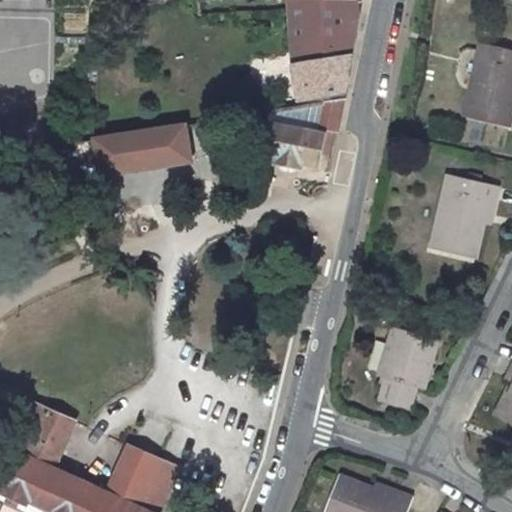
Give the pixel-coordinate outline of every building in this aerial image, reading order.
[(193,0),(166,0),(159,3),(164,18),(198,13),(193,0)] [(295,0),(294,5),(309,4),(348,12),(361,13),(357,4),(357,0),(295,0)] [(357,41),(361,13),(348,12),(309,4),(294,5),(295,9),(298,47),(357,41)] [(357,41),(298,47),(304,109),(321,106),(349,102),(357,41)] [(511,46),(486,41),(468,116),(511,126),(511,46)] [(250,110),(243,85),(220,89),(229,121),(259,116),(258,109),(250,110)] [(342,133),(349,102),(321,106),(319,115),(327,117),(325,130),(328,130),(342,133)] [(275,123),(327,135),(328,133),(328,130),(325,130),(327,117),(319,115),(321,106),(304,109),(278,113),(275,123)] [(284,161),(305,165),(306,160),(324,165),(330,136),(327,135),(275,123),(267,151),(285,156),(284,161)] [(91,179),(187,165),(182,124),(85,137),(91,179)] [(486,173),(473,170),(472,177),(485,180),(486,173)] [(472,177),(455,174),(439,247),(483,256),(496,197),(502,198),(505,184),(485,180),(472,177)] [(443,338),(399,326),(385,374),(390,375),(385,398),(417,408),(423,385),(429,388),(443,338)] [(511,389),(501,414),(511,419),(511,389)] [(0,440),(0,491),(48,511),(162,511),(182,468),(133,447),(113,492),(57,469),(78,423),(26,400),(10,435),(3,432),(0,440)] [(370,485),(342,476),(342,477),(330,511),(408,511),(414,492),(399,487),(397,493),(370,485)] [(399,487),(372,478),(370,485),(397,493),(399,487)]
